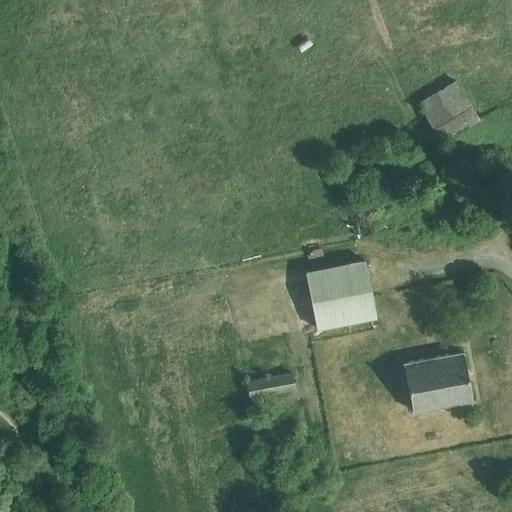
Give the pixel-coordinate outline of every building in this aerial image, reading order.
[(417,102),(441,142),(481,118),(457,78),(417,102)] [(352,193),(361,237),(473,215),(468,190),(462,192),(458,172),(352,193)] [(306,272),(317,328),(376,316),(366,260),(306,272)] [(403,359),(413,411),(472,400),(463,348),(403,359)] [(245,380),(248,398),(296,389),(293,370),(245,380)]
